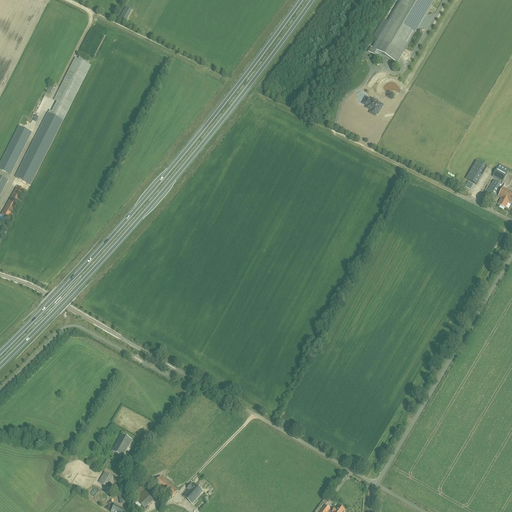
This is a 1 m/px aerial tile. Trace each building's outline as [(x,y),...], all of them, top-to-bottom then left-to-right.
[(401,0),(373,49),(371,48),(368,52),(379,59),(382,54),(396,63),(433,0),(401,0)] [(131,10),(126,7),(120,18),(126,21),(131,10)] [(54,109),(66,115),(91,66),(76,58),(55,100),(57,102),(54,109)] [(377,114),(378,114),(383,106),(377,102),(376,104),(367,98),(364,104),(368,106),(369,109),(372,110),(371,111),(372,112),(372,113),(373,114),(374,114),(375,115),(377,114)] [(66,115),(54,109),(52,112),(50,110),(49,113),(48,113),(16,177),(31,185),(66,115)] [(0,169),(11,175),(32,132),(19,126),(0,163),(0,169)] [(468,179),(479,185),(489,167),(478,160),(468,179)] [(503,182),(508,173),(497,167),(492,177),(503,182)] [(501,183),(494,179),(482,199),(489,203),(501,183)] [(472,190),(475,184),(469,181),(466,187),(472,190)] [(27,192),(17,186),(2,214),(11,220),(27,192)] [(501,198),(498,204),(505,208),(508,202),(511,204),(511,191),(503,187),(499,194),(498,197),(501,198)] [(122,457),(132,440),(121,434),(112,451),(122,457)] [(114,478),(106,473),(100,484),(108,488),(114,478)] [(172,498),(178,491),(161,476),(155,483),(172,498)] [(192,504),(203,491),(195,484),(193,486),(191,485),(187,489),(189,491),(183,497),(192,504)] [(144,491),(138,485),(131,492),(137,498),(144,491)] [(156,497),(148,489),(136,501),(144,509),(156,497)] [(125,491),(119,492),(121,504),(127,503),(125,491)]
